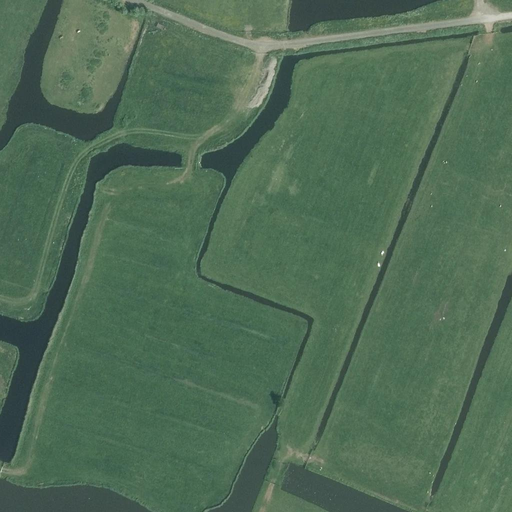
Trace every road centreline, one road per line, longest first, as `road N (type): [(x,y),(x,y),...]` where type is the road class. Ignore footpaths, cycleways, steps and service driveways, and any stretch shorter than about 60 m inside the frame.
road 1 (track): [(193,146),(186,176),(174,186),(127,191),(109,206),(21,474),(0,469)]
road 2 (track): [(39,181),(120,133),(193,146)]
road 3 (track): [(265,48),(225,130),(193,146)]
